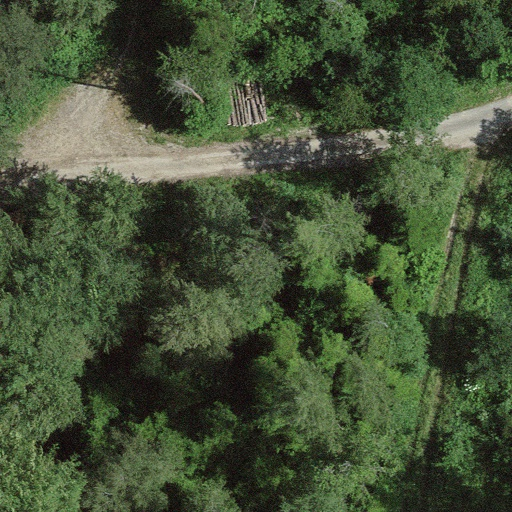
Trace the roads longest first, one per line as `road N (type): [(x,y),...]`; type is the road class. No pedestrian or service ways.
road 1 (track): [(511,112),(491,122),(234,164),(134,170),(0,199)]
road 2 (track): [(491,122),(408,511)]
